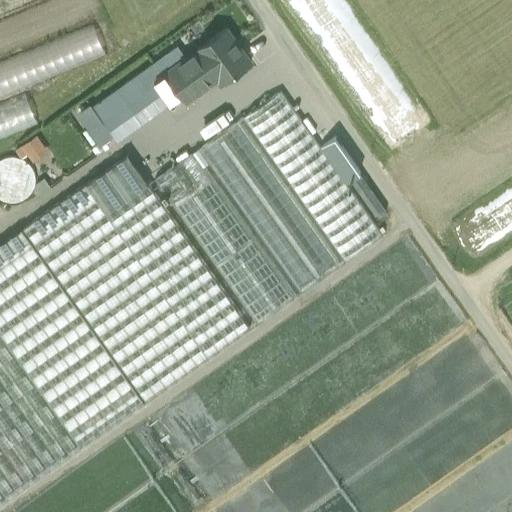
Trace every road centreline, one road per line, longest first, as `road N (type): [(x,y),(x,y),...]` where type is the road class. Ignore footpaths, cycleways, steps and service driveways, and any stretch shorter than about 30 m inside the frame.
road 1 (track): [(511,363),(254,0)]
road 2 (track): [(296,58),(154,156),(139,140),(20,219)]
